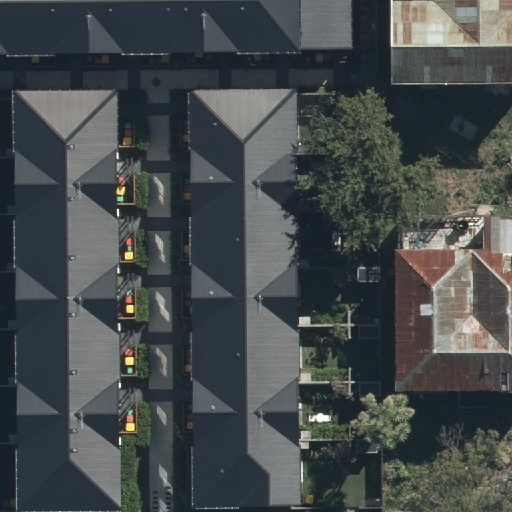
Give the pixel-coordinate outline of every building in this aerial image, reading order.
[(346,0),(0,0),(0,49),(347,45),(346,0)] [(511,0),(393,0),(394,83),(511,83),(511,0)] [(116,92),(11,93),(15,503),(120,502),(116,92)] [(295,92),(191,93),(195,503),(299,502),(295,92)] [(511,211),(402,212),(403,392),(511,391),(511,211)]
